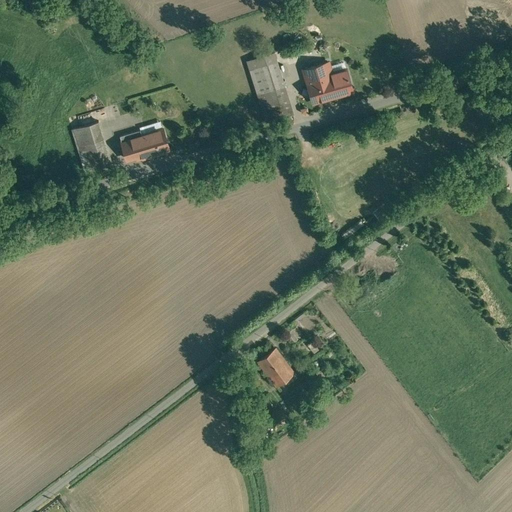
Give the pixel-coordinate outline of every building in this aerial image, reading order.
[(294,113),(277,60),(250,68),(267,122),(294,113)] [(329,61),(304,69),(314,102),(338,95),(339,96),(354,92),(347,69),(333,73),(329,61)] [(100,121),(73,129),(78,146),(105,138),(100,121)] [(141,129),(121,135),(128,159),(153,151),(154,154),(170,149),(164,128),(143,135),(141,129)] [(105,138),(78,146),(86,171),(112,163),(105,138)] [(383,194),(371,203),(377,211),(388,202),(383,194)] [(277,348),(261,359),(279,383),(294,372),(277,348)]
